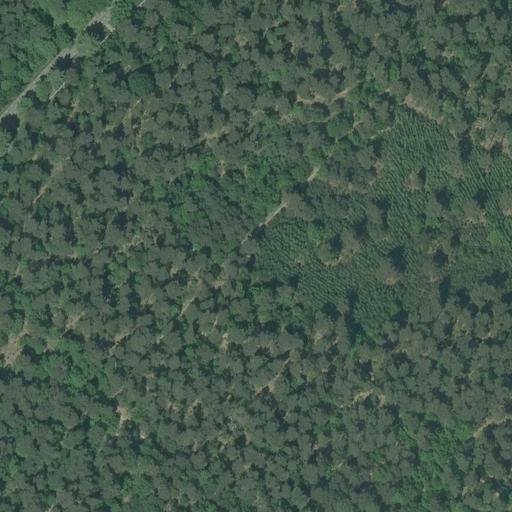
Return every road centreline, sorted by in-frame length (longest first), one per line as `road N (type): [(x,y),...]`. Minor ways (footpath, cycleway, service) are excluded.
road 1 (tertiary): [(0,127),(119,0)]
road 2 (track): [(404,511),(463,444),(511,427)]
